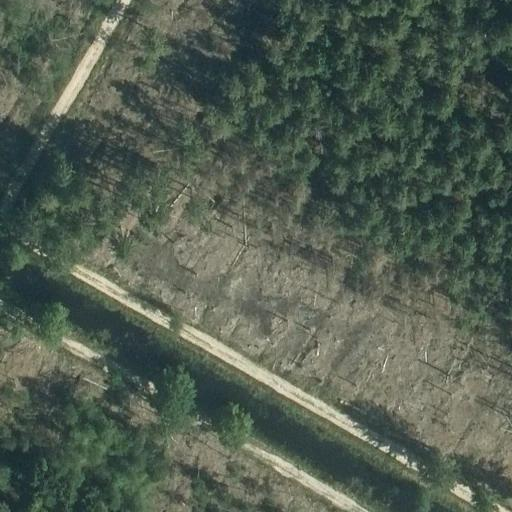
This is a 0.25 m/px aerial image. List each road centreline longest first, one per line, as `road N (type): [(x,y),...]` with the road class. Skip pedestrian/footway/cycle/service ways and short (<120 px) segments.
road 1 (track): [(495,511),(0,221)]
road 2 (track): [(353,511),(0,305)]
road 3 (track): [(122,0),(0,213)]
